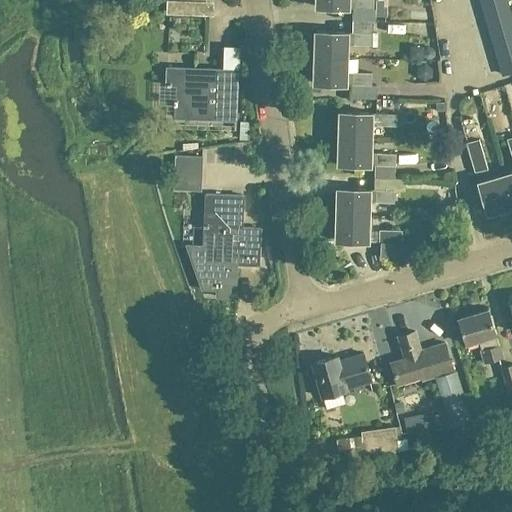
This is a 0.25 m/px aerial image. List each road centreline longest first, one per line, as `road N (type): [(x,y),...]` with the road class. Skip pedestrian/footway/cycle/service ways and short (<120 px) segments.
road 1 (residential): [(301,313),(257,0)]
road 2 (residential): [(301,313),(263,327),(248,351),(284,511)]
road 3 (residential): [(301,313),(511,252)]
